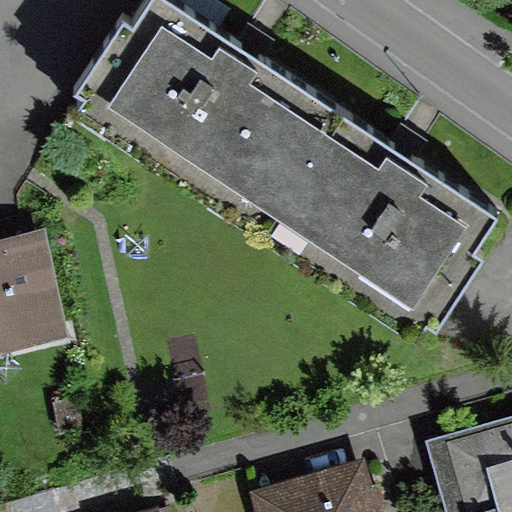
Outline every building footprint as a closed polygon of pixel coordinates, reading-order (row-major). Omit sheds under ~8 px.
[(120,0),(74,71),(86,79),(70,103),(261,228),(346,100),(193,0),(137,0),(134,6),(125,0),(120,0)] [(439,321),(490,245),(479,238),(503,202),(346,100),(261,228),(418,331),(429,314),(439,321)] [(0,346),(68,333),(46,222),(0,230),(0,346)] [(76,389),(50,395),(57,431),(83,426),(76,389)] [(511,511),(511,410),(424,435),(446,511),(511,511)] [(380,511),(379,507),(386,505),(376,470),(369,472),(364,452),(249,484),(256,511),(380,511)] [(172,511),(170,502),(160,505),(158,500),(114,511),(172,511)]
